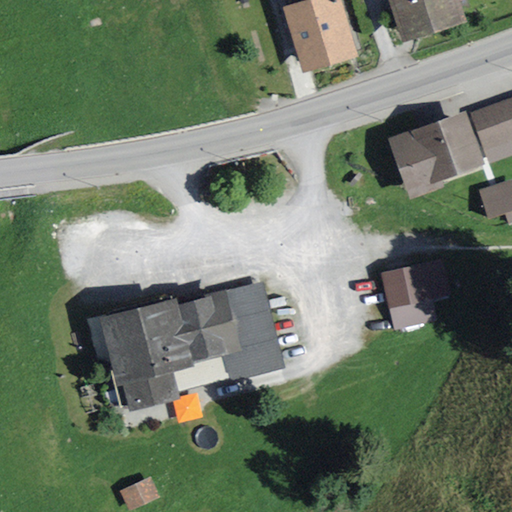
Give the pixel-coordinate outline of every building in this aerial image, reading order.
[(462,24),(454,0),(387,0),(402,43),(462,24)] [(359,56),(341,6),(287,26),(305,76),(359,56)] [(511,103),(472,119),(485,154),(511,143),(511,103)] [(480,169),(460,116),(387,143),(407,196),(480,169)] [(511,211),(511,194),(509,184),(479,193),(488,220),(511,211)] [(442,262),(382,276),(395,331),(437,322),(433,305),(450,301),(442,262)] [(259,268),(97,308),(124,419),(286,379),(259,268)] [(155,496),(147,480),(124,493),(132,509),(155,496)]
